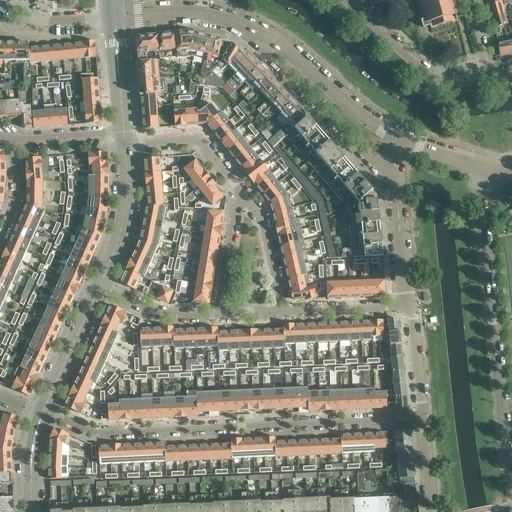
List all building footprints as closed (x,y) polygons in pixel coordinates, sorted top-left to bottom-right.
[(369,0),(371,3),(374,6),(375,5),(378,4),(379,7),(379,8),(384,6),(383,2),(387,1),(392,0),(369,0)] [(416,0),(417,3),(416,4),(417,5),(418,5),(419,9),(418,9),(418,10),(419,10),(420,14),(419,14),(419,15),(420,15),(421,19),(423,27),(430,26),(430,28),(436,26),(451,22),(456,21),(456,18),(463,16),(461,8),(460,9),(459,5),(460,5),(460,3),(459,4),(457,0),(416,0)] [(501,0),(485,0),(487,6),(488,6),(491,17),(505,13),(503,5),(502,2),(501,0)] [(505,13),(491,17),(494,28),(508,24),(507,24),(511,22),(511,20),(511,19),(507,20),(505,13)] [(192,56),(193,32),(191,32),(175,33),(177,57),(178,63),(182,62),(182,57),(187,57),(187,62),(192,61),(192,56)] [(203,58),(209,36),(193,32),(192,56),(203,58)] [(175,33),(158,35),(160,51),(159,51),(159,55),(160,59),(177,57),(175,33)] [(160,51),(158,35),(135,37),(136,52),(137,52),(138,62),(155,61),(155,55),(159,55),(159,51),(160,51)] [(232,44),(232,43),(231,43),(227,42),(228,41),(209,36),(203,58),(197,84),(206,86),(210,76),(214,70),(221,58),(232,44)] [(509,40),(498,42),(500,56),(511,54),(509,40)] [(95,41),(84,42),(85,58),(94,58),(94,57),(96,57),(95,41)] [(4,62),(4,75),(10,75),(10,65),(16,64),(16,61),(16,43),(15,43),(14,42),(11,42),(10,43),(4,43),(4,62)] [(84,42),(73,43),(74,59),(85,58),(84,42)] [(30,61),(29,47),(28,43),(16,43),(16,61),(16,64),(16,67),(23,67),(23,75),(30,75),(30,64),(30,61)] [(73,43),(62,44),(63,60),(74,59),(73,43)] [(62,44),(51,45),(52,61),(63,60),(62,44)] [(241,49),(239,51),(232,44),(221,58),(227,65),(231,62),(239,71),(252,58),(247,52),(245,54),(241,49)] [(51,45),(40,46),(41,62),(41,63),(52,61),(51,45)] [(40,46),(29,47),(30,61),(30,64),(41,63),(41,62),(40,46)] [(248,80),(262,68),(252,58),(239,71),(240,72),(248,80),(247,80),(248,80)] [(138,62),(137,62),(139,80),(139,79),(160,78),(158,60),(155,61),(138,62)] [(256,89),(270,77),(262,68),(248,80),(250,83),(241,92),(247,98),(256,89)] [(240,72),(228,84),(236,92),(248,80),(247,80),(248,80),(240,72)] [(139,79),(139,80),(140,95),(156,94),(161,94),(161,90),(168,89),(167,77),(160,78),(139,79)] [(265,98),(279,86),(270,77),(256,89),(247,98),(251,103),(259,95),(258,93),(259,92),(265,98)] [(96,78),(82,79),(83,90),(99,89),(98,78),(96,78)] [(227,84),(222,88),(231,97),(236,92),(227,84)] [(273,107),(287,95),(279,86),(265,98),(269,102),(267,104),(265,103),(257,111),(263,116),(273,107)] [(99,89),(83,90),(84,101),(100,100),(99,89)] [(156,94),(140,95),(141,107),(157,105),(156,94)] [(294,102),(287,95),(273,107),(263,116),(267,121),(277,111),(280,114),(279,115),(280,115),(294,102)] [(0,119),(9,119),(7,101),(4,101),(3,98),(0,98),(0,119)] [(19,100),(7,101),(9,119),(10,119),(13,119),(14,118),(20,118),(19,103),(19,100)] [(100,100),(84,101),(85,113),(101,111),(100,100)] [(239,105),(246,114),(251,110),(243,102),(239,105)] [(280,115),(277,118),(285,126),(287,123),(288,124),(296,117),(295,116),(302,110),(294,102),(280,115)] [(23,103),(19,103),(20,118),(22,118),(23,126),(25,128),(32,128),(31,106),(24,106),(23,103)] [(55,104),(44,105),(44,111),(45,127),(57,126),(55,110),(55,104)] [(200,112),(198,112),(199,125),(206,124),(219,114),(211,104),(200,112)] [(141,107),(142,118),(158,116),(157,105),(141,107)] [(198,108),(186,109),(187,126),(199,125),(198,112),(198,108)] [(67,109),(55,110),(57,126),(68,125),(67,109)] [(174,110),(175,126),(187,126),(186,109),(176,110),(174,110)] [(267,141),(273,147),(306,115),(302,110),(295,116),(296,117),(288,124),(287,123),(285,126),(267,141)] [(44,111),(33,112),(34,128),(45,127),(44,111)] [(101,111),(85,113),(86,121),(86,124),(102,123),(101,111)] [(206,124),(214,133),(229,121),(222,112),(219,114),(206,124)] [(254,123),(257,121),(250,112),(247,114),(254,123)] [(158,116),(142,118),(143,129),(159,128),(159,126),(159,125),(158,116)] [(323,133),(308,116),(285,137),(300,153),(323,133)] [(229,121),(214,133),(221,142),(236,130),(229,121)] [(261,132),(265,129),(258,122),(255,124),(261,132)] [(267,129),(262,133),(268,140),(273,136),(267,129)] [(236,130),(221,142),(228,151),(243,139),(236,130)] [(337,150),(323,133),(300,153),(314,170),(337,150)] [(243,139),(228,151),(235,160),(251,147),(243,139)] [(323,199),(276,145),(273,147),(281,158),(289,168),(318,203),(330,258),(336,258),(323,199)] [(251,147),(235,160),(242,169),(258,156),(251,147)] [(351,166),(337,150),(314,170),(328,186),(338,178),(351,166)] [(105,152),(88,153),(89,165),(92,165),(108,164),(108,162),(107,154),(105,152)] [(258,156),(242,169),(249,178),(265,165),(258,156)] [(41,157),(25,159),(26,170),(42,169),(48,168),(47,159),(41,160),(41,157)] [(145,159),(144,161),(145,173),(161,172),(160,158),(145,159)] [(183,169),(191,179),(203,169),(196,159),(183,169)] [(108,164),(92,165),(93,176),(109,174),(108,164)] [(265,165),(249,178),(256,187),(272,174),(265,165)] [(351,166),(338,178),(328,186),(343,203),(345,201),(352,195),(363,185),(366,183),(351,166)] [(42,169),(26,170),(27,181),(43,181),(43,180),(49,179),(48,168),(42,169)] [(203,169),(191,179),(198,188),(210,177),(203,169)] [(161,172),(145,173),(146,185),(162,184),(161,172)] [(93,176),(89,176),(89,187),(109,187),(109,174),(93,176)] [(272,174),(256,187),(263,196),(279,183),(272,174)] [(210,177),(198,188),(205,196),(217,186),(210,177)] [(27,181),(27,192),(43,194),(43,181),(27,181)] [(279,183),(263,196),(269,204),(270,204),(286,192),(279,183)] [(366,183),(352,195),(345,201),(347,202),(348,215),(378,212),(377,200),(376,195),(366,183)] [(162,184),(146,185),(147,196),(163,194),(162,184)] [(217,186),(205,196),(212,206),(223,197),(225,196),(217,186)] [(109,187),(89,187),(88,198),(109,199),(109,187)] [(43,194),(27,192),(27,203),(34,206),(41,210),(43,207),(43,194)] [(286,192),(270,204),(273,213),(292,209),(292,207),(288,194),(286,192)] [(163,194),(147,196),(148,206),(163,206),(164,205),(163,194)] [(88,198),(87,207),(107,210),(109,199),(88,198)] [(329,213),(334,209),(327,200),(325,201),(329,213)] [(40,222),(45,211),(41,210),(34,206),(27,203),(22,213),(40,222)] [(146,206),(144,217),(160,219),(164,219),(166,208),(166,205),(164,205),(163,206),(148,206),(146,206)] [(87,207),(85,217),(105,222),(107,210),(87,207)] [(292,209),(273,213),(275,224),(295,220),(292,209)] [(208,211),(206,223),(222,226),(224,214),(208,211)] [(381,233),(378,212),(348,215),(351,236),(381,233)] [(36,232),(40,222),(22,213),(18,223),(36,232)] [(85,217),(83,228),(102,235),(105,222),(85,217)] [(144,217),(142,228),(158,232),(161,233),(164,219),(160,219),(144,217)] [(295,220),(275,224),(278,235),(297,231),(295,220)] [(31,242),(36,232),(18,223),(13,233),(31,242)] [(206,223),(204,234),(220,237),(222,226),(206,223)] [(240,244),(250,244),(251,224),(239,223),(239,235),(240,235),(240,244)] [(83,228),(79,237),(97,245),(102,235),(83,228)] [(142,228),(140,239),(158,247),(159,246),(161,233),(158,232),(142,228)] [(297,231),(278,235),(280,246),(300,242),(297,231)] [(27,251),(31,242),(13,233),(9,243),(27,251)] [(381,233),(351,236),(353,257),(365,256),(383,256),(381,233)] [(204,234),(202,245),(218,248),(220,237),(204,234)] [(79,237),(74,247),(93,256),(97,245),(79,237)] [(140,239),(135,249),(150,256),(153,257),(158,247),(140,239)] [(300,242),(280,246),(283,257),(302,253),(300,242)] [(4,253),(22,261),(27,251),(9,243),(4,253)] [(202,245),(200,256),(217,259),(218,248),(202,245)] [(74,247),(70,257),(88,266),(93,256),(74,247)] [(135,249),(131,259),(145,266),(149,267),(153,257),(150,256),(135,249)] [(0,261),(0,262),(18,271),(22,261),(4,253),(0,261)] [(302,253),(283,257),(285,268),(305,264),(302,253)] [(200,256),(199,267),(215,270),(217,259),(200,256)] [(84,275),(88,266),(70,257),(65,267),(84,275)] [(131,259),(126,269),(144,277),(149,267),(145,266),(131,259)] [(0,274),(13,281),(18,271),(0,262),(0,274)] [(305,264),(285,268),(288,279),(307,274),(305,264)] [(84,275),(65,267),(61,277),(79,285),(84,275)] [(199,267),(197,278),(213,281),(215,270),(199,267)] [(126,269),(121,281),(122,284),(123,284),(134,289),(140,276),(144,278),(144,277),(126,269)] [(0,287),(9,291),(13,281),(0,274),(0,287)] [(307,274),(288,279),(290,289),(306,286),(310,285),(308,277),(307,274)] [(75,295),(79,285),(61,277),(56,287),(75,295)] [(197,278),(195,289),(211,292),(213,281),(197,278)] [(372,280),(361,281),(362,297),(373,297),(372,280)] [(384,280),(372,280),(373,297),(384,296),(385,296),(384,280)] [(350,281),(338,282),(339,298),(350,298),(350,281)] [(361,281),(350,281),(350,298),(362,297),(361,281)] [(338,282),(327,282),(327,299),(339,298),(338,282)] [(157,297),(157,299),(168,304),(169,302),(174,290),(162,285),(157,297)] [(290,290),(292,299),(294,300),(298,300),(301,300),(305,299),(306,299),(309,299),(313,298),(316,297),(313,285),(310,285),(306,286),(290,289),(290,290)] [(0,299),(4,302),(9,291),(0,287),(0,299)] [(75,295),(56,287),(52,297),(70,305),(75,295)] [(195,289),(193,301),(209,304),(211,292),(195,289)] [(70,305),(52,297),(47,307),(66,315),(70,305)] [(109,306),(105,315),(122,323),(127,312),(112,306),(112,305),(109,306)] [(47,307),(43,317),(61,325),(66,315),(47,307)] [(105,315),(100,326),(115,332),(120,322),(122,323),(105,315)] [(43,317),(38,327),(57,335),(61,325),(43,317)] [(383,320),(372,321),(373,337),(384,336),(384,332),(384,327),(383,320)] [(385,320),(383,320),(384,327),(384,332),(386,332),(386,326),(388,326),(388,332),(400,331),(398,320),(387,320),(385,320)] [(361,321),(350,322),(351,342),(362,341),(361,321)] [(372,321),(361,321),(362,341),(372,341),(372,337),(373,337),(372,321)] [(339,322),(328,323),(329,343),(340,342),(339,322)] [(350,322),(339,322),(340,342),(351,342),(350,322)] [(317,323),(306,324),(307,344),(318,343),(317,323)] [(328,323),(317,323),(318,343),(329,343),(328,323)] [(295,324),(283,325),(283,329),(284,329),(284,345),(296,344),(295,324)] [(306,324),(295,324),(296,344),(296,351),(307,351),(307,344),(306,324)] [(100,326),(96,336),(114,344),(119,334),(115,332),(100,326)] [(38,327),(34,336),(52,345),(57,335),(38,327)] [(174,327),(162,328),(163,347),(174,347),(174,330),(174,327)] [(140,329),(140,344),(141,344),(141,348),(152,348),(151,328),(140,329)] [(158,328),(151,328),(152,348),(163,347),(162,328),(158,328)] [(206,328),(195,329),(196,348),(207,348),(206,328)] [(217,328),(206,328),(207,348),(218,347),(219,347),(218,332),(217,328)] [(184,329),(174,330),(174,347),(174,349),(185,349),(184,329)] [(195,329),(184,329),(185,349),(196,348),(195,329)] [(273,329),(261,330),(262,349),(274,349),(273,329)] [(283,329),(273,329),(274,349),(284,349),(284,345),(284,329),(283,329)] [(250,330),(240,331),(241,350),(251,350),(250,330)] [(261,330),(250,330),(251,350),(262,349),(261,330)] [(228,331),(218,332),(219,347),(218,347),(218,351),(229,351),(228,331)] [(240,331),(228,331),(229,351),(241,350),(240,331)] [(386,332),(384,332),(384,336),(384,337),(384,338),(389,337),(390,345),(401,344),(400,331),(388,332),(386,332)] [(34,336),(29,346),(48,355),(52,345),(34,336)] [(96,336),(91,346),(110,354),(114,344),(96,336)] [(401,344),(390,345),(391,358),(402,357),(401,344)] [(29,346),(25,357),(43,365),(48,355),(29,346)] [(91,346),(87,355),(105,364),(110,354),(91,346)] [(87,355),(82,366),(101,373),(105,364),(87,355)] [(25,357),(20,367),(24,369),(38,375),(43,365),(25,357)] [(402,357),(391,358),(384,358),(385,364),(391,363),(392,371),(404,370),(402,357)] [(18,366),(14,376),(17,378),(34,386),(38,375),(24,369),(20,367),(18,366)] [(82,366),(78,376),(92,382),(93,382),(96,384),(101,373),(82,366)] [(393,379),(392,379),(392,384),(394,384),(405,383),(404,370),(392,371),(393,379)] [(78,376),(73,385),(88,392),(92,382),(78,376)] [(17,378),(12,388),(27,395),(30,394),(34,386),(17,378)] [(406,395),(405,383),(394,384),(394,392),(395,396),(406,395)] [(73,385),(69,395),(84,402),(88,392),(73,385)] [(308,387),(297,388),(298,408),(301,408),(309,407),(308,395),(308,391),(308,387)] [(286,388),(275,389),(276,409),(279,409),(287,408),(286,388)] [(297,388),(286,388),(287,408),(294,408),(298,408),(297,388)] [(264,389),(253,390),(254,410),(257,410),(265,409),(264,389)] [(264,389),(265,409),(272,409),(276,409),(275,389),(264,389)] [(363,389),(352,390),(353,409),(364,409),(363,389)] [(374,389),(363,389),(364,409),(375,408),(375,392),(374,389)] [(241,390),(230,391),(231,411),(235,411),(242,410),(241,390)] [(252,390),(241,390),(242,410),(249,410),(254,410),(253,390),(252,390)] [(330,390),(319,391),(320,411),(331,410),(330,390)] [(331,390),(330,390),(331,410),(342,410),(341,390),(335,390),(331,390)] [(352,390),(341,390),(342,410),(353,409),(352,390)] [(219,391),(208,392),(209,412),(213,412),(220,411),(219,391)] [(230,391),(219,391),(220,411),(227,411),(231,411),(230,391)] [(309,391),(308,391),(308,395),(309,407),(309,411),(320,411),(319,391),(309,391)] [(208,392),(197,392),(197,396),(198,412),(205,412),(209,412),(208,392)] [(386,392),(375,393),(375,392),(375,408),(387,408),(387,403),(387,402),(387,397),(387,394),(386,392)] [(69,395),(65,404),(66,407),(68,408),(81,414),(86,403),(84,402),(69,395)] [(406,395),(395,396),(395,402),(387,402),(387,403),(387,408),(407,407),(406,395)] [(197,396),(186,397),(187,417),(198,416),(198,412),(197,396)] [(164,398),(165,418),(176,417),(175,397),(164,398)] [(186,397),(175,397),(176,417),(187,417),(186,397)] [(153,398),(142,399),(143,419),(154,418),(153,398)] [(162,398),(153,398),(154,418),(165,418),(164,398),(162,398)] [(131,399),(119,400),(120,404),(121,420),(132,419),(131,399)] [(142,399),(131,399),(132,419),(143,419),(142,399)] [(120,404),(108,405),(109,420),(121,420),(120,404)] [(3,414),(0,423),(16,429),(20,418),(4,412),(4,414),(3,414)] [(0,423),(0,437),(14,439),(16,429),(0,423)] [(54,428),(50,438),(65,444),(69,434),(58,429),(54,428)] [(396,435),(395,435),(395,444),(411,443),(410,431),(395,432),(396,435)] [(385,432),(374,433),(375,449),(386,448),(386,444),(386,439),(385,432)] [(363,433),(352,434),(353,453),(364,453),(363,433)] [(374,433),(363,433),(364,453),(375,452),(375,449),(374,433)] [(352,434),(341,434),(341,438),(342,454),(347,454),(353,453),(352,434)] [(0,450),(11,450),(14,439),(0,437),(0,450)] [(275,437),(264,438),(265,458),(275,457),(275,448),(276,448),(276,441),(275,437)] [(50,438),(49,453),(69,456),(70,447),(64,444),(65,444),(50,438)] [(253,438),(242,439),(243,459),(254,458),(253,438)] [(264,438),(253,438),(254,458),(265,458),(264,438)] [(341,438),(330,439),(331,454),(342,454),(341,438)] [(231,443),(231,450),(232,451),(232,459),(238,459),(243,459),(242,439),(231,439),(231,443)] [(319,439),(308,440),(309,455),(320,455),(319,439)] [(330,439),(319,439),(320,455),(331,454),(330,439)] [(297,440),(286,441),(287,457),(298,456),(297,440)] [(308,440),(297,440),(298,456),(309,455),(308,440)] [(276,448),(275,448),(275,457),(287,457),(286,441),(276,441),(276,448)] [(154,442),(143,443),(144,463),(155,463),(154,442)] [(165,442),(154,442),(155,463),(166,462),(165,458),(166,446),(165,442)] [(143,443),(132,444),(133,464),(144,463),(143,443)] [(231,443),(220,444),(221,460),(232,459),(232,451),(231,450),(231,443)] [(411,443),(395,444),(397,455),(412,453),(411,443)] [(121,444),(110,445),(111,465),(122,464),(121,444)] [(132,444),(121,444),(122,464),(133,464),(132,444)] [(209,444),(198,445),(199,461),(210,460),(209,444)] [(220,444),(209,444),(210,460),(221,460),(220,444)] [(110,445),(99,445),(99,461),(100,461),(100,465),(111,465),(110,445)] [(187,445),(176,446),(177,462),(188,461),(187,445)] [(198,445),(187,445),(188,461),(199,461),(198,445)] [(166,446),(165,458),(166,462),(177,462),(176,446),(166,446)] [(11,450),(0,450),(0,461),(12,461),(11,450)] [(49,453),(48,468),(68,467),(69,456),(49,453)] [(397,462),(391,463),(391,466),(413,465),(412,453),(397,455),(397,462)] [(12,461),(0,461),(0,472),(11,472),(11,473),(12,473),(12,461)] [(391,466),(386,467),(387,471),(398,470),(399,479),(400,479),(414,477),(413,465),(391,466)] [(68,467),(48,468),(49,479),(48,479),(50,479),(65,478),(69,478),(68,467)] [(11,472),(0,472),(0,483),(12,483),(11,473),(11,472)] [(354,499),(354,511),(365,511),(365,484),(365,474),(357,474),(358,493),(360,493),(361,497),(354,497),(354,499)] [(7,484),(2,484),(3,491),(3,511),(10,511),(14,511),(13,497),(8,497),(7,491),(7,484)] [(377,511),(377,496),(377,494),(376,491),(370,491),(369,484),(365,484),(365,511),(377,511)] [(311,498),(307,498),(307,511),(318,511),(318,488),(311,489),(311,498)] [(325,488),(318,488),(318,511),(330,511),(330,505),(329,505),(329,503),(330,503),(330,499),(330,497),(325,498),(325,488)] [(301,489),(294,490),(295,511),(307,511),(307,498),(302,499),(301,489)] [(335,499),(330,499),(330,503),(329,503),(329,505),(330,505),(330,511),(342,511),(341,489),(334,490),(335,499)] [(348,489),(341,489),(342,511),(354,511),(354,499),(354,498),(349,498),(348,489)] [(283,500),(283,501),(283,511),(295,511),(294,490),(288,490),(288,499),(283,500)] [(278,491),(271,492),(272,511),(283,511),(283,501),(279,501),(278,491)] [(241,501),(237,502),(237,511),(248,511),(248,492),(241,492),(241,501)] [(255,492),(248,492),(248,511),(260,511),(260,502),(260,501),(255,501),(255,492)] [(265,502),(260,502),(260,511),(272,511),(271,492),(264,492),(265,502)] [(213,503),(213,504),(213,511),(225,511),(225,493),(218,493),(218,502),(213,503)] [(232,493),(225,493),(225,511),(237,511),(237,502),(232,502),(232,493)] [(404,494),(404,497),(404,511),(417,511),(416,496),(417,498),(416,493),(404,494)] [(377,494),(377,496),(377,511),(389,511),(388,498),(388,495),(384,495),(384,494),(377,494)] [(388,495),(388,498),(389,511),(404,511),(404,497),(404,495),(394,495),(394,494),(388,495)] [(171,505),(167,505),(167,511),(178,511),(178,495),(171,495),(171,505)] [(185,495),(178,495),(178,511),(190,511),(191,505),(191,504),(186,504),(185,495)] [(195,505),(191,505),(190,511),(202,511),(201,495),(194,495),(195,505)] [(208,495),(201,495),(202,511),(213,511),(213,504),(209,504),(208,495)] [(143,506),(143,507),(143,511),(155,511),(155,496),(148,496),(148,505),(143,506)] [(162,496),(155,496),(155,511),(167,511),(167,505),(162,505),(162,496)] [(102,508),(97,508),(97,511),(109,511),(108,498),(101,498),(102,508)] [(115,498),(108,498),(109,511),(121,511),(121,508),(121,507),(116,507),(115,498)] [(125,508),(121,508),(121,511),(132,511),(132,498),(125,498),(125,508)] [(139,498),(132,498),(132,511),(143,511),(143,507),(139,507),(139,498)] [(73,509),(73,511),(74,511),(85,511),(85,499),(78,499),(79,509),(73,509)] [(92,499),(85,499),(85,511),(97,511),(97,508),(92,508),(92,499)] [(56,510),(50,510),(50,511),(62,511),(62,502),(55,502),(56,510)] [(69,502),(62,502),(62,511),(74,511),(73,511),(69,511),(69,502)]
